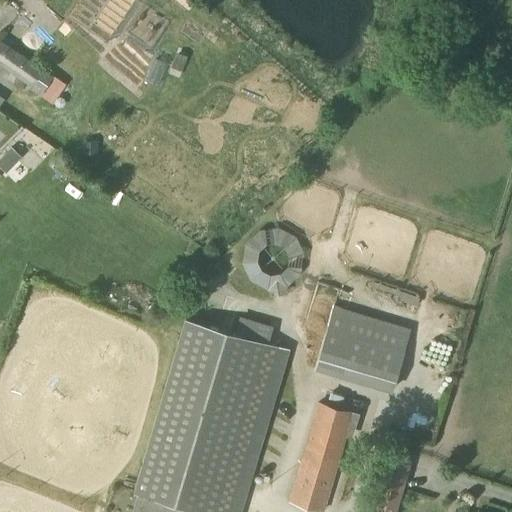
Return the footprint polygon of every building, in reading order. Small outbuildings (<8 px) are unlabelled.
[(0,65),(30,87),(42,68),(0,38),(0,65)] [(180,71),(185,58),(176,55),(171,68),(180,71)] [(42,68),(30,87),(41,94),(53,76),(42,68)] [(124,71),(119,77),(137,92),(142,86),(124,71)] [(0,102),(7,106),(13,95),(0,87),(0,102)] [(102,124),(123,141),(139,122),(117,105),(102,124)] [(37,165),(45,156),(26,139),(18,148),(37,165)] [(81,142),(81,154),(97,154),(97,142),(81,142)] [(9,164),(25,184),(36,175),(20,155),(9,164)] [(0,197),(0,213),(5,215),(9,200),(0,197)] [(309,275),(297,228),(250,241),(263,287),(309,275)] [(392,392),(410,328),(331,305),(312,368),(392,392)] [(241,511),(290,349),(185,318),(133,493),(138,494),(132,511),(241,511)] [(352,438),(359,413),(316,401),(287,501),(324,511),(346,436),(352,438)] [(395,511),(410,460),(383,453),(365,511),(395,511)]
